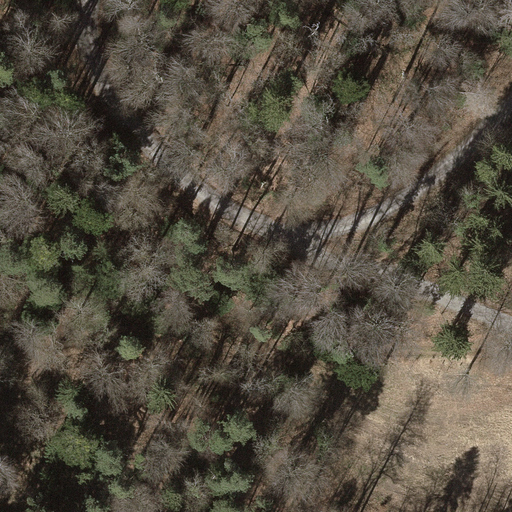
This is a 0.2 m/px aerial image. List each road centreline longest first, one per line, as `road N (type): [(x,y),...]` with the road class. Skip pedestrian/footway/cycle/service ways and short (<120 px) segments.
road 1 (track): [(511,107),(429,184),(352,224),(284,233),(241,221),(166,175),(95,70),(91,0)]
road 2 (track): [(506,327),(466,345),(215,360)]
road 3 (track): [(284,233),(511,330)]
road 4 (track): [(236,360),(258,398),(302,442),(297,491),(269,511)]
